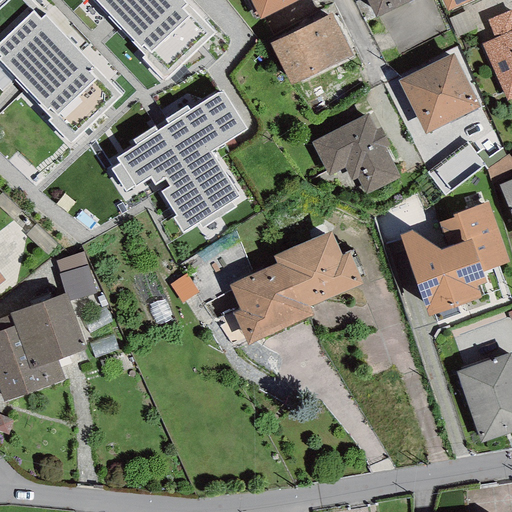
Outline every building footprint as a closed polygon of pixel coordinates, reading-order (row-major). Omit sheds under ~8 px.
[(120,92),(32,0),(0,0),(0,66),(70,140),(120,92)] [(213,23),(191,0),(97,0),(164,69),(213,23)] [(286,0),(252,0),(260,14),(286,0)] [(370,0),(376,10),(396,0),(370,0)] [(511,19),(508,12),(490,20),(498,40),(486,45),(508,92),(511,89),(511,19)] [(296,78),(347,52),(328,16),(278,42),(296,78)] [(426,127),(475,103),(452,56),(403,80),(426,127)] [(230,88),(240,80),(220,57),(211,66),(230,88)] [(242,121),(222,87),(113,150),(136,190),(157,178),(184,223),(234,194),(204,143),(242,121)] [(373,133),(365,116),(314,141),(328,169),(345,161),(352,173),(359,170),(366,185),(392,172),(379,144),(384,141),(378,130),(373,133)] [(445,194),(484,164),(467,141),(428,171),(445,194)] [(484,164),(488,178),(490,182),(511,168),(511,152),(510,156),(506,152),(484,164)] [(511,180),(502,185),(511,207),(511,180)] [(0,207),(12,218),(21,209),(2,192),(0,193),(0,207)] [(285,197),(270,206),(276,217),(292,208),(285,197)] [(430,309),(477,295),(469,270),(501,258),(483,206),(457,215),(459,221),(406,238),(430,309)] [(56,243),(36,223),(27,232),(47,252),(56,243)] [(339,257),(328,232),(277,255),(280,263),(234,284),(246,309),(239,312),(250,335),(307,309),(303,301),(357,279),(346,253),(339,257)] [(60,273),(88,264),(84,251),(55,259),(60,273)] [(88,264),(60,273),(69,300),(96,293),(88,264)] [(186,271),(169,283),(180,299),(197,288),(186,271)] [(156,276),(140,282),(153,317),(169,311),(156,276)] [(0,378),(5,393),(57,375),(50,355),(80,344),(63,295),(14,312),(19,326),(0,332),(0,378)] [(483,437),(511,427),(511,361),(510,355),(461,371),(483,437)]
